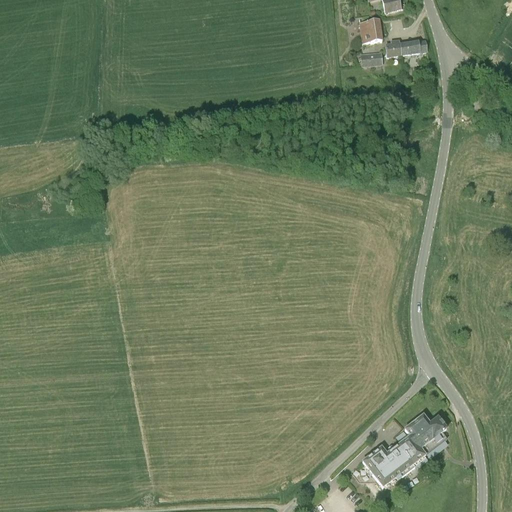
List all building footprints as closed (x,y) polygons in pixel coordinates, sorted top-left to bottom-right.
[(397,0),(381,0),(385,16),(405,11),(403,0),(398,1),(397,0)] [(361,47),(372,45),(382,44),(378,23),(359,26),(361,47)] [(399,48),(399,44),(390,44),(391,49),(384,49),(385,61),(400,58),(399,48)] [(400,58),(416,56),(426,55),(425,45),(399,48),(400,58)] [(361,68),(361,69),(382,67),(381,54),(374,55),(374,57),(368,57),(368,68),(361,68)] [(361,68),(368,68),(368,57),(374,57),(374,55),(360,56),(361,68)] [(425,457),(444,443),(446,441),(441,436),(446,432),(445,430),(446,428),(444,425),(441,425),(437,420),(429,426),(423,418),(404,432),(409,438),(395,450),(393,448),(391,447),(387,450),(387,452),(389,454),(386,456),(381,450),(362,464),(382,490),(400,477),(425,457)]
